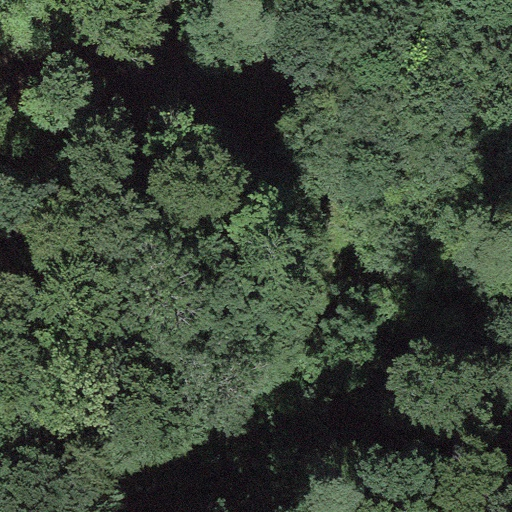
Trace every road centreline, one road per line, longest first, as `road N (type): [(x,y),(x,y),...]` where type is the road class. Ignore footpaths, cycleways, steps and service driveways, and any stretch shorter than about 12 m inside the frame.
road 1 (track): [(152,0),(73,183),(0,272)]
road 2 (track): [(187,0),(317,166)]
